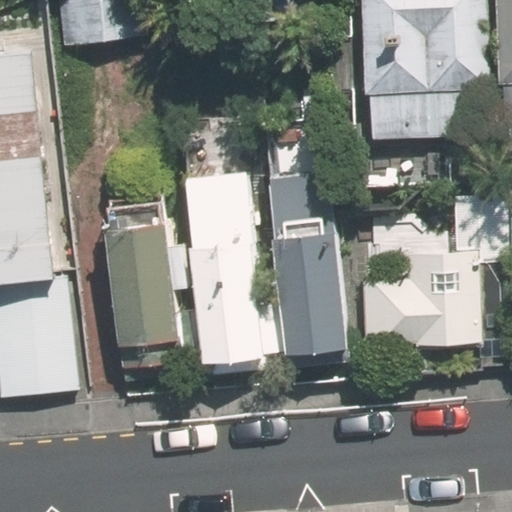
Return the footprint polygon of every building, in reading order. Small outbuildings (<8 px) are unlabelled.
[(499,0),(379,0),(385,131),(505,125),(499,0)] [(91,384),(58,34),(0,39),(0,296),(9,392),(91,384)] [(331,162),(290,165),(306,350),(372,344),(360,207),(335,209),(331,162)] [(268,165),(192,172),(208,359),(284,353),(268,165)] [(204,364),(190,187),(119,193),(132,369),(204,364)] [(511,352),(511,204),(462,208),(464,243),(428,245),(430,275),(377,278),(382,360),(511,352)]
